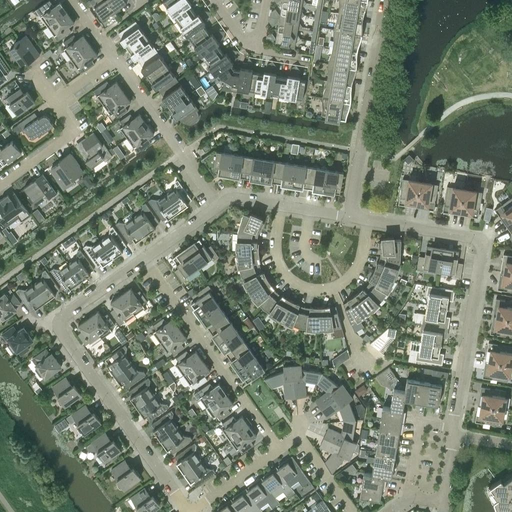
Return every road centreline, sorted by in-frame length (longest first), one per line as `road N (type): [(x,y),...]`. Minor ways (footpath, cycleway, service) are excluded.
road 1 (residential): [(185,511),(59,328),(67,312),(143,259)]
road 2 (residential): [(452,431),(480,247),(466,235),(368,220)]
road 3 (residential): [(350,217),(386,0)]
road 4 (residential): [(220,205),(114,59)]
road 5 (residential): [(235,389),(143,259)]
road 6 (residential): [(0,187),(77,133),(54,102)]
road 7 (residential): [(333,289),(301,286),(279,265),(281,205)]
